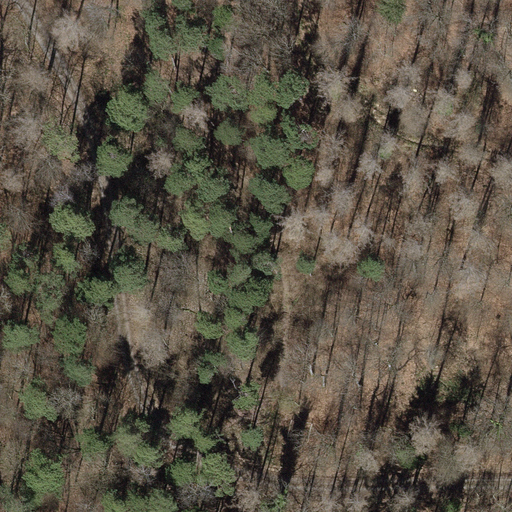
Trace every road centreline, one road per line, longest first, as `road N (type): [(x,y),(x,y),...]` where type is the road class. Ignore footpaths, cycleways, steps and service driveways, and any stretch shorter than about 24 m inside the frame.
road 1 (track): [(511,489),(287,488),(171,460),(141,422),(126,362),(112,209),(94,135),(70,78),(18,0)]
road 2 (track): [(511,164),(386,131),(325,70),(290,0)]
road 3 (track): [(18,0),(4,203)]
